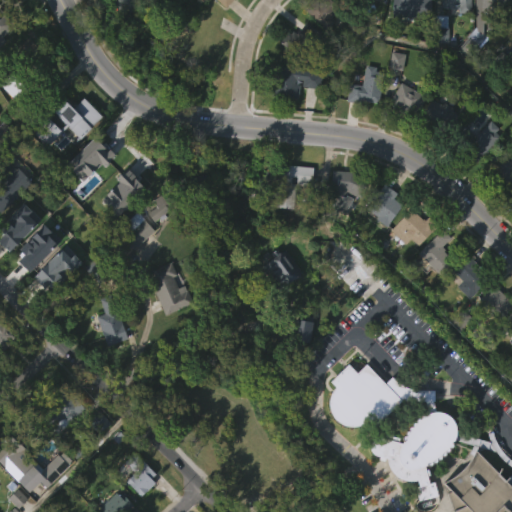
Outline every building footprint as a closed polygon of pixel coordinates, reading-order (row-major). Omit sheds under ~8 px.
[(134,0),(128,13),(106,3),(107,0),(134,0)] [(231,0),(227,5),(224,8),(215,0),(231,0)] [(237,0),(249,11),(260,0),(237,0)] [(338,0),(343,5),(329,17),(333,21),(323,30),(305,11),(317,0),(338,0)] [(375,0),(371,1),(372,5),(359,9),(357,0),(348,2),(347,0),(375,0)] [(432,0),(432,17),(418,17),(418,21),(405,21),(404,23),(395,23),(396,15),(394,15),(394,0),(432,0)] [(473,0),(473,13),(460,12),(460,7),(442,7),(442,0),(473,0)] [(510,0),(510,19),(490,17),(490,23),(502,23),(502,33),(485,33),(485,23),(483,23),(483,34),(488,38),(469,59),(456,47),(475,27),(475,0),(510,0)] [(0,4),(0,10),(6,14),(5,15),(9,19),(7,20),(12,25),(1,38),(4,41),(0,45),(0,2),(1,3),(0,4)] [(340,9),(347,41),(378,34),(372,5),(355,8),(355,5),(340,9)] [(447,15),(448,43),(434,43),(434,15),(447,15)] [(414,19),(393,18),(391,51),(428,53),(429,34),(413,33),(414,19)] [(305,22),(321,35),(301,61),(278,43),(286,32),(290,34),(292,31),(295,34),(305,22)] [(105,38),(125,50),(134,35),(114,23),(105,38)] [(469,45),(468,25),(438,26),(439,46),(469,45)] [(333,58),(316,38),(305,48),(322,67),(333,58)] [(0,80),(3,77),(0,73),(0,72),(13,60),(0,47),(0,80)] [(382,72),(377,103),(362,101),(362,105),(345,102),(349,84),(361,86),(365,65),(375,67),(375,71),(382,72)] [(322,74),(319,90),(301,87),(302,81),(294,80),(294,84),(299,85),(297,99),(269,95),(271,78),(275,79),(277,67),(322,74)] [(425,98),(418,110),(416,108),(412,114),(406,110),(402,115),(386,106),(400,83),(425,98)] [(85,97),(104,115),(83,139),(70,126),(72,124),(71,123),(49,145),(35,132),(67,98),(76,106),(85,97)] [(438,103),(441,105),(442,103),(452,109),(451,111),(459,115),(449,133),(420,117),(431,99),(438,103)] [(294,135),(295,117),(300,117),(299,124),(319,125),(320,106),(279,103),(277,134),(294,135)] [(375,141),(381,106),(363,103),(360,122),(346,120),(344,136),(375,141)] [(0,121),(0,123),(13,136),(23,125),(9,112),(0,121)] [(413,150),(421,130),(396,120),(388,140),(413,150)] [(0,122),(1,121),(12,131),(0,143),(0,122)] [(503,133),(474,163),(451,140),(465,126),(475,136),(490,121),(503,133)] [(419,152),(446,170),(457,152),(430,134),(419,152)] [(62,136),(50,148),(78,175),(100,153),(81,135),(71,145),(62,136)] [(511,156),(511,180),(501,191),(491,182),(496,177),(493,174),(496,172),(486,161),(502,146),(511,156)] [(59,169),(46,155),(31,169),(44,183),(59,169)] [(462,183),(475,196),(500,169),(487,156),(462,183)] [(0,166),(6,161),(14,169),(16,167),(30,182),(0,211),(0,166)] [(312,173),(311,186),(295,185),(296,178),(290,177),(290,184),(294,185),(292,210),(274,208),(277,181),(268,180),(269,164),(312,168),(312,173)] [(369,179),(362,197),(346,190),(346,194),(352,197),(344,212),(330,206),(336,195),(329,191),(331,169),(350,170),(369,179)] [(387,185),(396,192),(392,197),(402,204),(386,225),(375,217),(377,215),(366,207),(370,201),(367,198),(375,187),(378,190),(384,182),(387,185)] [(493,191),(483,201),(504,221),(511,212),(511,199),(501,189),(496,195),(493,191)] [(278,245),(291,245),(292,221),(309,222),(310,203),(279,202),(278,245)] [(97,236),(114,253),(131,236),(127,232),(139,219),(125,207),(97,236)] [(347,247),(348,230),(353,230),(354,209),(329,208),(328,247),(347,247)] [(409,208),(414,213),(415,212),(424,219),(428,215),(437,223),(417,244),(410,237),(404,243),(389,229),(409,208)] [(134,248),(133,249),(115,232),(135,211),(153,228),(134,248)] [(385,262),(403,236),(382,221),(363,248),(385,262)] [(444,231),(450,237),(441,245),(444,249),(443,250),(454,261),(440,275),(431,266),(424,270),(415,261),(421,255),(417,252),(441,228),(444,231)] [(149,238),(154,244),(145,250),(153,261),(170,248),(158,232),(149,238)] [(0,283),(7,289),(38,256),(23,241),(0,265),(0,283)] [(430,266),(407,245),(387,267),(402,281),(407,275),(415,282),(430,266)] [(284,248),(301,272),(276,288),(259,265),(272,256),(269,252),(275,248),(278,252),(284,248)] [(120,275),(131,287),(152,268),(136,250),(120,264),(126,270),(120,275)] [(111,272),(98,284),(84,268),(97,256),(111,272)] [(486,279),(468,297),(456,285),(462,279),(452,270),(464,257),(486,279)] [(27,310),(59,276),(42,261),(11,294),(27,310)] [(172,276),(177,287),(183,284),(191,302),(164,314),(146,272),(170,261),(176,274),(172,276)] [(434,310),(449,295),(440,285),(449,276),(440,266),(415,289),(434,310)] [(79,297),(66,283),(28,318),(41,332),(79,297)] [(496,286),(511,302),(511,306),(507,311),(508,313),(500,321),(487,307),(483,311),(477,304),(481,300),(478,298),(494,283),(496,286)] [(299,312),(284,286),(262,298),(277,324),(299,312)] [(117,340),(104,345),(95,316),(103,313),(98,298),(111,293),(126,337),(117,340)] [(465,325),(477,310),(460,296),(448,311),(465,325)] [(145,309),(162,352),(190,341),(182,322),(174,325),(170,314),(175,312),(170,299),(145,309)] [(312,315),(307,341),(289,338),(293,317),(304,319),(305,314),(312,315)] [(511,346),(507,341),(511,336),(511,334),(503,325),(511,316),(511,346)] [(0,323),(1,325),(3,322),(14,335),(11,338),(13,340),(0,352),(0,323)] [(511,343),(492,323),(477,337),(495,357),(511,343)] [(94,353),(104,383),(125,376),(115,345),(94,353)] [(511,351),(501,362),(511,372),(506,378),(511,384),(511,351)] [(259,361),(256,354),(235,364),(238,370),(259,361)] [(311,359),(295,356),(290,376),(306,380),(311,359)] [(365,363),(384,383),(391,376),(403,386),(409,388),(437,389),(436,404),(401,400),(382,417),(374,409),(359,424),(348,425),(338,422),(328,411),(327,401),(329,391),(334,385),(328,380),(347,363),(355,372),(365,363)] [(59,385),(70,396),(71,394),(83,407),(53,437),(29,413),(39,403),(47,411),(53,406),(46,399),(59,385)] [(420,428),(416,424),(405,432),(391,413),(380,421),(365,401),(353,410),(347,402),(326,417),(333,426),(320,436),(345,470),(369,451),(376,461),(420,428)] [(445,412),(453,422),(455,431),(490,441),(486,432),(491,431),(500,449),(509,459),(511,460),(511,511),(454,511),(452,509),(445,492),(449,490),(441,481),(449,477),(462,466),(474,449),(505,480),(511,472),(511,466),(503,460),(495,451),(452,438),(450,441),(451,444),(450,446),(448,446),(447,451),(444,451),(443,453),(440,454),(439,456),(435,458),(433,461),(430,460),(428,464),(423,464),(424,469),(428,468),(429,474),(427,475),(429,482),(434,481),(438,495),(418,501),(414,487),(417,486),(416,479),(403,479),(397,476),(389,467),(386,458),(371,452),(369,449),(369,443),(371,438),(382,433),(399,437),(399,435),(403,433),(403,431),(406,428),(406,426),(410,424),(410,421),(414,420),(414,418),(418,416),(419,413),(422,412),(424,414),(435,410),(445,412)] [(10,436),(21,448),(2,466),(0,464),(0,441),(3,438),(5,440),(10,436)] [(424,511),(420,501),(433,496),(453,475),(453,462),(451,456),(442,449),(430,449),(420,453),(418,453),(396,476),(392,472),(377,473),(366,483),(370,493),(377,493),(384,499),(387,506),(393,511),(424,511)] [(155,473),(150,478),(154,482),(140,496),(125,480),(133,472),(135,472),(124,460),(134,451),(155,473)] [(0,501),(9,511),(17,511),(30,500),(5,472),(0,476),(0,501)] [(40,506),(33,499),(19,511),(46,511),(52,506),(56,510),(69,498),(59,487),(40,506)] [(114,491),(118,495),(121,492),(132,503),(123,511),(101,511),(98,508),(114,491)] [(155,511),(142,499),(129,511),(155,511)]
